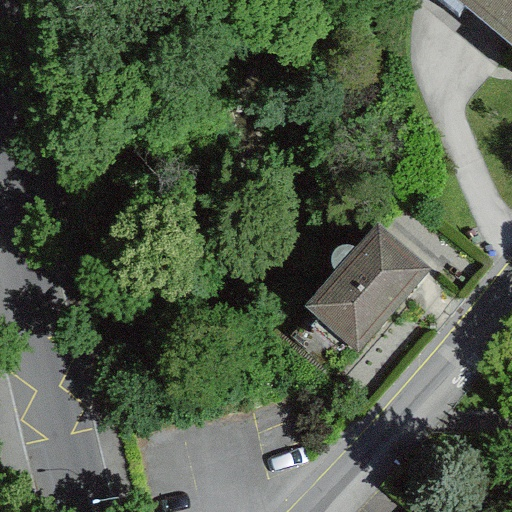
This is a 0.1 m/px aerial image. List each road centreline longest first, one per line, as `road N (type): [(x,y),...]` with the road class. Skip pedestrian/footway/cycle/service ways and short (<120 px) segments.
road 1 (residential): [(0,164),(83,511)]
road 2 (residential): [(322,511),(511,304)]
